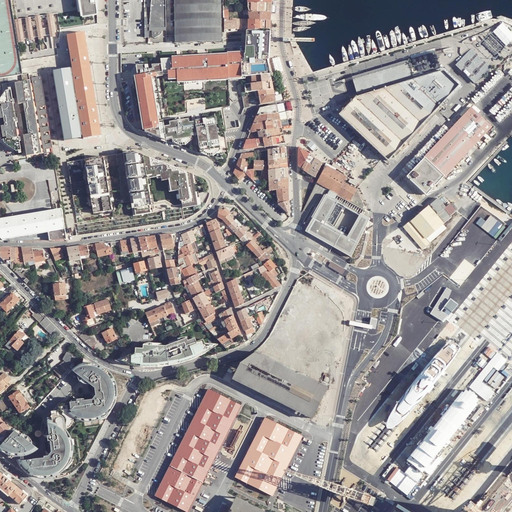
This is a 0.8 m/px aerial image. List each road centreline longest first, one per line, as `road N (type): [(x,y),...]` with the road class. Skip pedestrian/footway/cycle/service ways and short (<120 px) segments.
road 1 (residential): [(203,218),(68,244),(0,243)]
road 2 (tertiary): [(113,48),(113,101),(126,130),(217,177)]
road 3 (unclassified): [(377,230),(448,187),(511,121)]
road 4 (residential): [(280,39),(113,48)]
road 5 (residential): [(139,373),(84,350),(16,282)]
road 6 (residential): [(139,373),(70,511)]
road 7 (unclassified): [(445,116),(376,191),(377,230)]
road 8 (unclassified): [(346,388),(322,511)]
